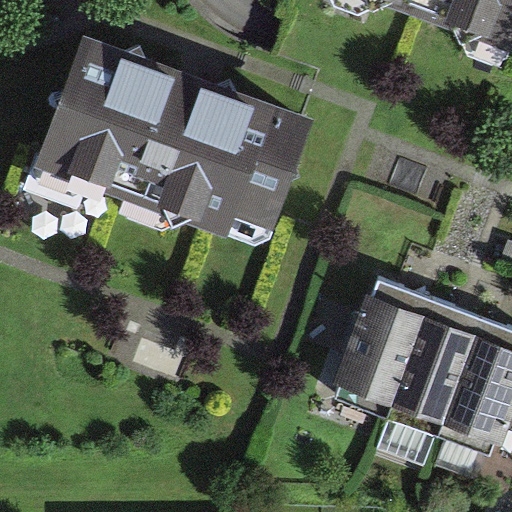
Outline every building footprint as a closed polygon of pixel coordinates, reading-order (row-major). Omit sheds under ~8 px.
[(511,17),(511,0),(433,0),(508,28),(511,17)] [(320,121),(96,37),(51,156),(275,240),(320,121)] [(387,423),(424,326),(368,305),(331,403),(387,423)] [(442,444),(479,346),(424,326),(387,423),(442,444)] [(497,465),(511,426),(511,358),(479,346),(442,444),(497,465)]
